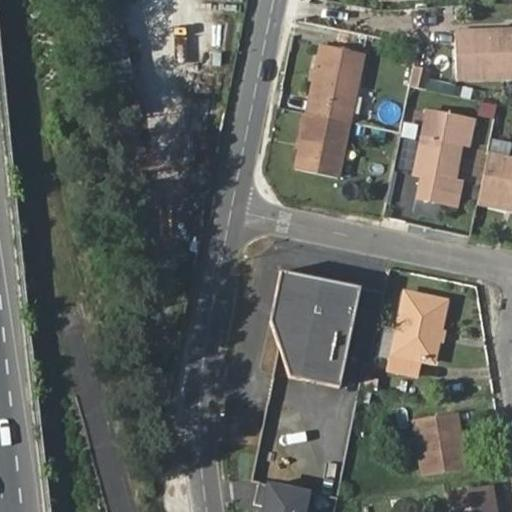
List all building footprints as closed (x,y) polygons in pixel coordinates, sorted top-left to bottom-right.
[(511,31),(454,33),(456,80),(511,78),(511,31)] [(307,114),(350,123),(364,56),(321,47),(316,73),(314,83),(307,114)] [(307,82),(314,83),(316,73),(310,72),(307,82)] [(494,106),(475,102),(473,114),(492,118),(494,106)] [(307,114),(301,112),(293,149),(299,150),(307,114)] [(463,182),(454,181),(462,145),(469,146),(474,122),(427,112),(414,173),(424,175),(419,199),(458,208),(463,182)] [(338,177),(350,123),(307,114),(299,150),(295,168),(338,177)] [(208,119),(181,119),(181,169),(207,169),(208,119)] [(491,141),(488,156),(506,160),(509,144),(491,141)] [(480,197),(511,204),(511,160),(506,160),(488,156),(480,197)] [(511,204),(480,197),(478,206),(511,212),(511,204)] [(338,391),(360,290),(281,273),(270,324),(292,381),(338,391)] [(359,314),(376,316),(379,291),(362,289),(359,314)] [(404,294),(388,371),(416,376),(419,360),(432,362),(444,303),(404,294)] [(441,403),(399,410),(402,424),(413,422),(443,417),(441,403)] [(461,444),(459,435),(456,415),(443,417),(413,422),(421,476),(465,469),(461,444)] [(304,511),(308,497),(258,486),(253,508),(264,511),(263,511),(304,511)] [(488,487),(491,511),(497,511),(493,486),(488,487)] [(444,493),(447,511),(491,511),(488,487),(444,493)]
